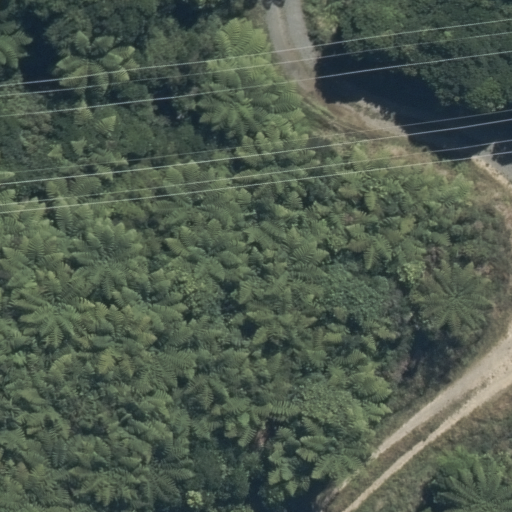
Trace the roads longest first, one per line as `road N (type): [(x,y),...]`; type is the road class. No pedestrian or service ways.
road 1 (track): [(276,0),(281,32),(297,59),(331,86),(483,140),(511,161)]
road 2 (track): [(511,344),(323,511)]
